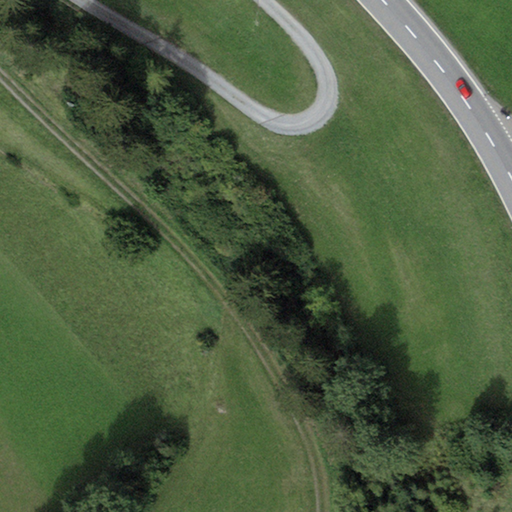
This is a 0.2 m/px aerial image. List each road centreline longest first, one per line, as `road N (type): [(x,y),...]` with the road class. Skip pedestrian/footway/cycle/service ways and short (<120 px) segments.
road 1 (track): [(0,74),(219,303),(306,448),(311,511)]
road 2 (track): [(87,0),(266,120),(289,124),(324,110),(328,90),(315,52),(264,0)]
road 3 (primary): [(511,180),(459,93),(381,0)]
